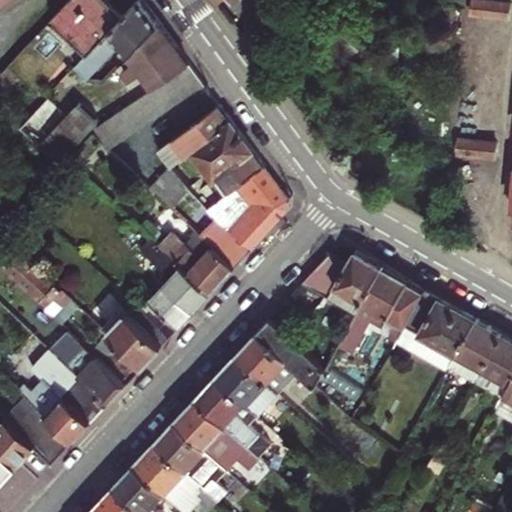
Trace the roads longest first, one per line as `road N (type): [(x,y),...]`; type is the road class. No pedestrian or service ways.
road 1 (residential): [(336,198),(46,511)]
road 2 (residential): [(336,198),(183,0)]
road 3 (residential): [(511,295),(336,198)]
